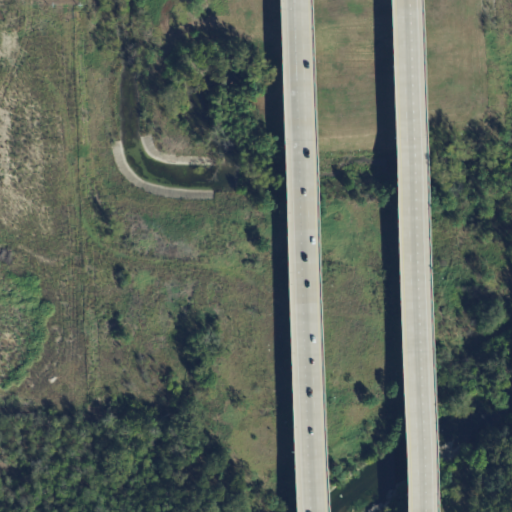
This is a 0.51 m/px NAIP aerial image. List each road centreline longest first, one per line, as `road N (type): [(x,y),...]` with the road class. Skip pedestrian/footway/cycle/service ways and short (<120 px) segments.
road 1 (motorway): [(291,0),(306,511)]
road 2 (motorway): [(414,511),(400,0)]
